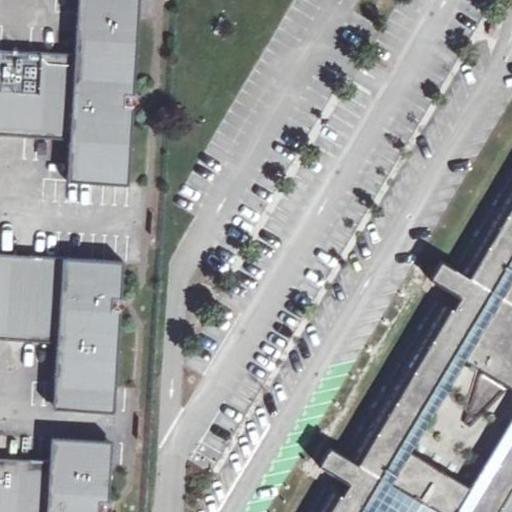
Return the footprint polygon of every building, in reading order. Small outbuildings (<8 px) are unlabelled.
[(53,53),(17,51),(12,134),(50,136),(70,137),(69,167),(68,180),(128,183),(133,100),(138,0),(79,0),(77,32),(76,54),(53,53)] [(0,133),(12,134),(17,51),(0,49),(0,133)] [(511,511),(511,166),(453,266),(440,259),(429,278),(459,296),(455,304),(436,293),(342,454),(332,449),(321,468),(349,485),(341,499),(321,488),(306,511),(511,511)] [(0,337),(4,338),(10,253),(0,252),(0,337)] [(123,261),(10,253),(4,338),(36,340),(58,341),(56,367),(54,409),(114,413),(121,304),(123,261)] [(107,511),(108,505),(112,441),(52,437),(50,462),(9,458),(4,511),(107,511)] [(4,511),(9,458),(0,457),(0,511),(4,511)]
